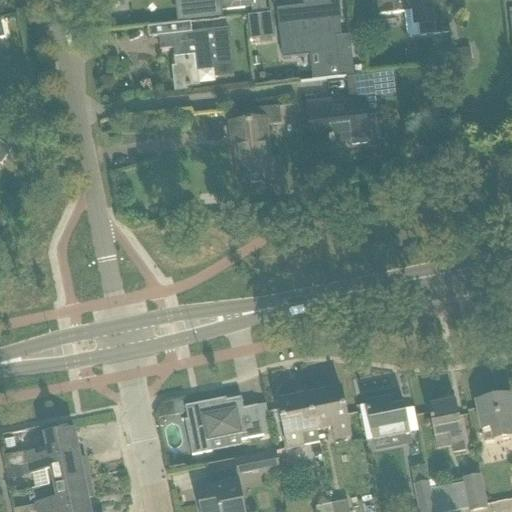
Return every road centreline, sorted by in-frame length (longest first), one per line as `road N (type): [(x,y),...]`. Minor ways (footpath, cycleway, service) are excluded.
road 1 (residential): [(118,325),(64,0)]
road 2 (tertiary): [(302,303),(511,259)]
road 3 (tertiary): [(302,303),(118,325)]
road 4 (tertiary): [(124,354),(302,303)]
road 5 (tertiary): [(0,368),(124,354)]
road 6 (tertiary): [(118,325),(0,360)]
